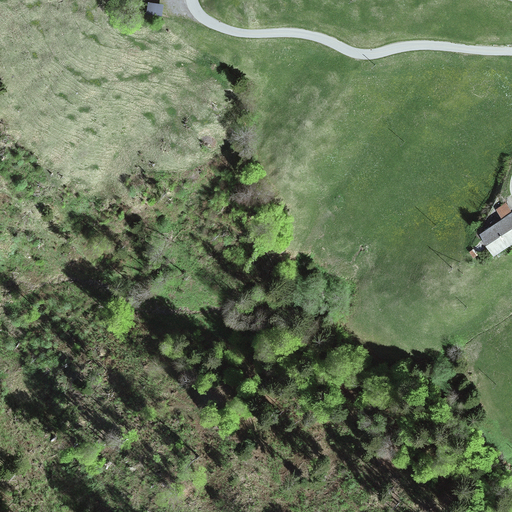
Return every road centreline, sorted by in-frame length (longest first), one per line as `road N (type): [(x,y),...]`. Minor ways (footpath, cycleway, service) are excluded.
road 1 (residential): [(327,41),(365,54),(429,44),(511,51)]
road 2 (unclassified): [(327,41),(230,30),(199,14),(192,0)]
